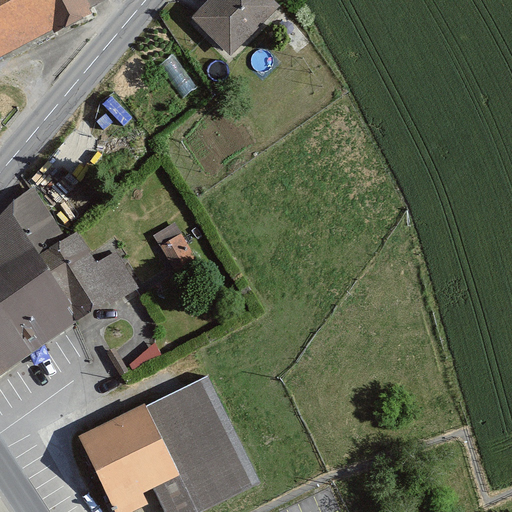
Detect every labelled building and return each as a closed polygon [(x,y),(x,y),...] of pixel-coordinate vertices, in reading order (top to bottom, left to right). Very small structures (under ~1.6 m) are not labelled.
[(0,0),(0,56),(112,2),(111,0),(0,0)] [(271,0),(206,0),(188,18),(225,55),(277,5),(271,0)] [(327,85),(301,50),(181,138),(206,173),(327,85)] [(34,194),(0,228),(0,376),(134,289),(115,258),(95,270),(74,240),(65,246),(34,194)] [(174,223),(153,236),(176,273),(197,260),(174,223)] [(205,511),(256,488),(207,385),(84,443),(116,511),(132,511),(144,506),(139,495),(154,488),(165,511),(205,511)]
